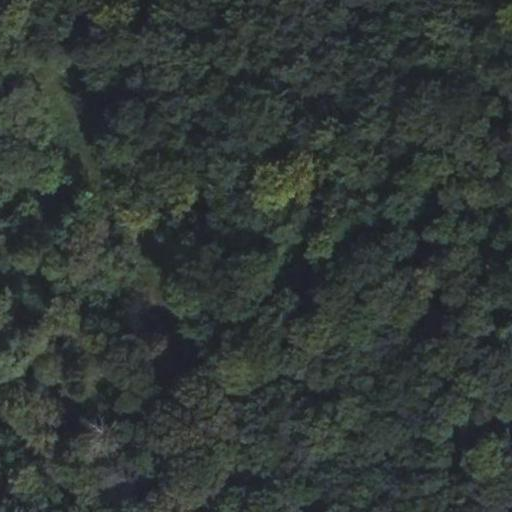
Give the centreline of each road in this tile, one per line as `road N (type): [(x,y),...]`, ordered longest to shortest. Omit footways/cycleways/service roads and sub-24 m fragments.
road 1 (track): [(315,511),(6,0)]
road 2 (track): [(0,383),(511,479)]
